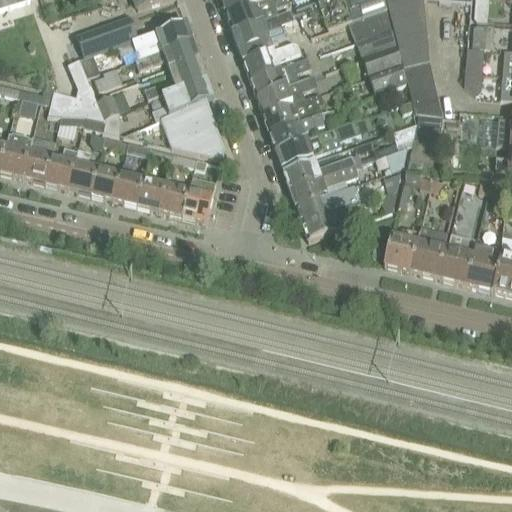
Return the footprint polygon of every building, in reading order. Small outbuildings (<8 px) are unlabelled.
[(15,0),(4,0),(8,11),(18,8),(15,0)] [(133,0),(137,14),(177,2),(176,0),(133,0)] [(270,0),(230,0),(220,4),(226,21),(272,5),(270,0)] [(226,21),(233,38),(278,22),(275,15),(287,11),(284,0),(272,5),(226,21)] [(329,35),(349,28),(388,13),(384,0),(339,0),(297,15),(302,27),(323,19),(329,35)] [(402,74),(427,68),(422,3),(422,0),(384,0),(388,13),(392,33),(397,52),(402,70),(402,74)] [(477,1),(475,23),(478,26),(488,27),(490,2),(483,2),(477,1)] [(349,28),(355,47),(392,33),(388,13),(349,28)] [(239,56),(241,61),(272,50),(270,45),(267,37),(293,28),(290,18),(278,22),(233,38),(239,56)] [(130,22),(93,35),(101,58),(117,52),(138,44),(130,22)] [(138,44),(117,52),(120,61),(159,47),(162,56),(193,45),(186,27),(138,44)] [(490,56),(492,31),(479,30),(474,33),(473,55),(485,56),(490,56)] [(362,65),(397,52),(392,33),(355,47),(362,65)] [(93,35),(78,41),(86,63),(94,60),(101,58),(93,35)] [(162,56),(135,65),(139,77),(166,67),(168,73),(199,62),(193,45),(162,56)] [(250,85),(280,74),(277,66),(300,57),(297,50),(292,49),(274,56),(272,50),(241,61),(250,85)] [(362,65),(368,82),(402,70),(397,52),(362,65)] [(468,54),(466,77),(483,79),(485,56),(473,55),(468,54)] [(511,57),(502,57),(501,80),(511,80),(511,57)] [(94,60),(86,63),(82,65),(88,83),(101,78),(94,60)] [(172,85),(146,96),(149,105),(161,100),(207,84),(200,66),(199,62),(168,73),(172,85)] [(250,85),(256,103),(298,88),(296,81),(311,76),(307,64),(280,74),(250,85)] [(406,89),(411,107),(413,117),(414,120),(418,120),(441,123),(427,68),(402,74),(406,89)] [(406,89),(402,74),(402,70),(368,82),(375,100),(406,89)] [(105,84),(95,88),(99,98),(123,90),(118,75),(103,80),(105,84)] [(481,102),(483,79),(466,77),(465,91),(479,104),(481,102)] [(511,80),(501,80),(499,105),(511,106),(511,80)] [(256,103),(262,120),(304,105),(301,97),(316,92),(314,87),(312,82),(310,83),(308,84),(298,88),(256,103)] [(165,113),(153,117),(157,128),(161,126),(206,105),(213,102),(207,84),(161,100),(165,113)] [(0,100),(18,104),(20,96),(0,91),(0,100)] [(43,101),(41,110),(51,112),(54,98),(44,95),(43,101)] [(43,101),(20,96),(18,104),(41,110),(43,101)] [(403,97),(393,100),(396,111),(407,107),(403,97)] [(304,105),(262,120),(269,138),(310,123),(308,117),(323,111),(319,100),(304,105)] [(119,119),(112,102),(99,108),(105,123),(106,125),(119,119)] [(212,121),(206,105),(161,126),(171,153),(172,154),(223,166),(224,156),(212,122),(212,121)] [(403,121),(413,117),(411,107),(400,111),(403,121)] [(86,123),(105,123),(99,108),(85,109),(86,123)] [(310,123),(269,138),(275,156),(305,145),(303,137),(329,127),(325,118),(310,123)] [(119,141),(119,119),(106,125),(108,131),(106,138),(119,141)] [(419,132),(416,144),(432,145),(441,146),(444,123),(441,123),(418,120),(419,132)] [(84,132),(86,123),(62,122),(62,123),(60,131),(84,132)] [(511,123),(498,122),(497,134),(496,150),(510,151),(511,151),(511,123)] [(108,131),(106,125),(105,123),(86,123),(84,132),(106,138),(108,131)] [(329,136),(305,145),(275,156),(282,174),(341,153),(339,148),(361,140),(356,126),(329,136)] [(415,145),(416,144),(418,132),(417,130),(393,138),(397,151),(415,145)] [(9,139),(6,150),(0,176),(0,178),(23,184),(32,145),(31,144),(9,139)] [(33,143),(32,145),(23,184),(45,190),(52,162),(56,148),(33,143)] [(105,143),(103,150),(114,153),(116,146),(105,143)] [(407,178),(422,179),(435,180),(436,168),(431,167),(432,145),(416,144),(415,145),(413,153),(407,178)] [(150,155),(128,149),(126,156),(126,157),(127,157),(127,159),(148,164),(148,162),(149,162),(150,155)] [(511,176),(511,151),(510,151),(509,165),(497,164),(496,175),(508,176),(511,176)] [(399,156),(386,160),(390,172),(392,177),(401,174),(405,168),(409,154),(408,152),(399,156)] [(52,162),(45,190),(69,195),(78,158),(65,155),(63,164),(52,162)] [(78,155),(78,158),(69,195),(91,201),(98,173),(89,170),(92,159),(78,155)] [(148,162),(172,168),(172,167),(173,160),(150,155),(149,162),(148,162)] [(315,166),(283,177),(289,195),(355,171),(362,168),(358,157),(317,172),(315,166)] [(194,174),(195,173),(196,166),(173,160),(172,167),(172,168),(194,174)] [(207,168),(207,167),(196,165),(196,166),(195,173),(204,175),(206,168),(207,168)] [(122,171),(121,178),(114,206),(136,212),(143,184),(133,181),(135,174),(122,171)] [(358,182),(355,171),(289,195),(295,212),(327,200),(325,194),(358,182)] [(121,178),(98,173),(91,201),(114,206),(121,178)] [(419,195),(429,198),(432,186),(421,184),(422,179),(407,178),(405,190),(420,190),(419,195)] [(402,181),(384,187),(387,198),(399,194),(402,181)] [(192,183),(189,195),(182,223),(206,229),(215,189),(216,189),(192,183)] [(166,189),(143,184),(136,212),(159,218),(166,189)] [(443,189),(432,186),(429,198),(440,200),(443,189)] [(488,202),(491,190),(480,187),(477,199),(488,202)] [(189,195),(166,189),(159,218),(182,223),(189,195)] [(502,193),(491,190),(488,202),(499,204),(502,193)] [(413,195),(404,193),(398,215),(407,218),(413,195)] [(394,216),(399,194),(387,198),(379,201),(385,219),(394,216)] [(327,200),(295,212),(302,229),(360,208),(357,198),(330,208),(327,200)] [(337,228),(363,218),(360,208),(302,229),(308,247),(340,235),(337,228)] [(419,238),(410,277),(438,284),(446,252),(444,252),(447,241),(420,234),(419,238)] [(391,240),(384,271),(410,277),(419,238),(407,235),(405,243),(392,240),(391,240)] [(446,252),(438,284),(440,285),(466,291),(475,254),(477,248),(450,242),(447,253),(446,252)] [(492,297),(511,302),(511,245),(503,243),(502,260),(501,265),(492,297)] [(380,262),(383,249),(375,247),(372,260),(380,262)] [(475,254),(466,291),(492,297),(501,265),(490,262),(491,258),(475,254)]
